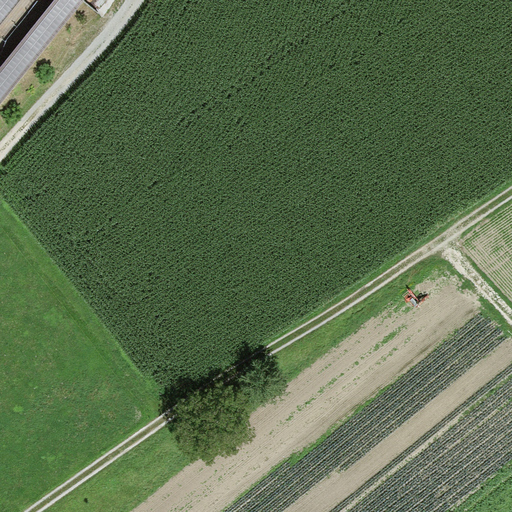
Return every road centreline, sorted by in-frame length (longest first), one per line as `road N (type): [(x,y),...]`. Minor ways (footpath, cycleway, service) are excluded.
road 1 (track): [(26,511),(208,382),(511,188)]
road 2 (track): [(0,149),(96,51),(125,0)]
